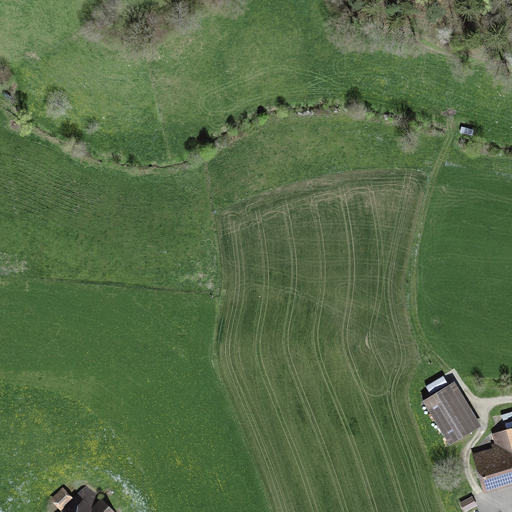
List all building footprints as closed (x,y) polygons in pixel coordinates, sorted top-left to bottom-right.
[(0,78),(0,92),(7,98),(14,88),(0,78)] [(460,386),(428,406),(455,449),(487,430),(460,386)] [(511,430),(495,435),(499,453),(481,458),(491,494),(511,488),(511,430)] [(72,498),(63,489),(51,501),(60,510),(72,498)] [(459,498),(465,509),(479,501),(473,490),(459,498)] [(99,504),(85,491),(64,511),(115,511),(103,500),(99,504)]
